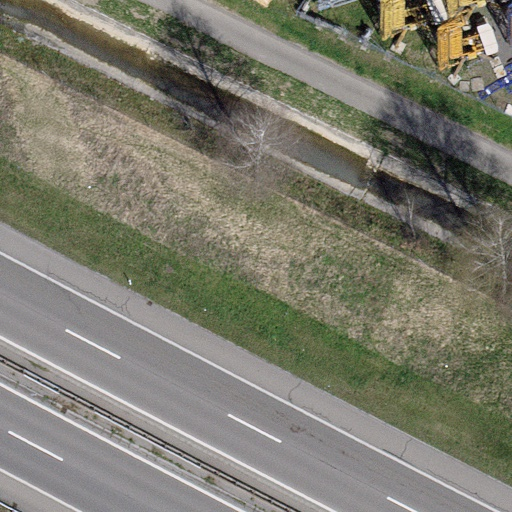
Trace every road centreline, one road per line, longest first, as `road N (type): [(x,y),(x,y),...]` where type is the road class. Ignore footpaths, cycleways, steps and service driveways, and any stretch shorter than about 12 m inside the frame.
road 1 (motorway): [(419,511),(0,293)]
road 2 (track): [(211,0),(511,146)]
road 3 (motorway): [(0,429),(156,511)]
